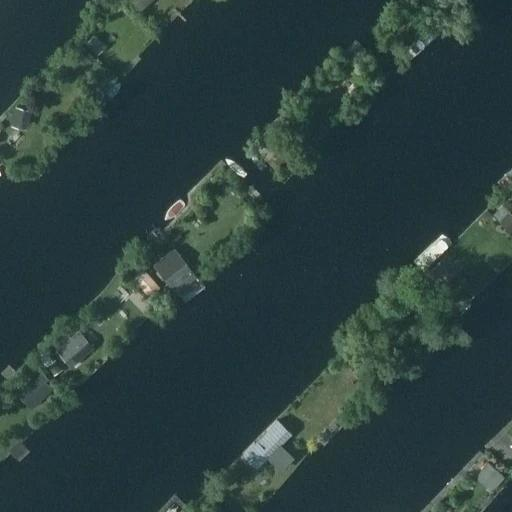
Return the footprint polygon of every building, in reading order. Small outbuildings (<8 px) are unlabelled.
[(150,0),(129,0),(140,11),(151,1),(150,0)] [(94,35),(86,43),(95,52),(103,43),(94,35)] [(80,51),(71,60),(83,71),(92,61),(80,51)] [(16,107),(11,126),(26,129),(31,111),(16,107)] [(268,137),(262,145),(270,151),(276,143),(268,137)] [(282,148),(274,158),(284,167),(293,157),(282,148)] [(511,216),(502,206),(493,214),(510,232),(511,229),(511,216)] [(173,250),(154,265),(172,289),(192,274),(173,250)] [(435,266),(427,274),(441,289),(450,280),(435,266)] [(143,270),(134,278),(149,295),(158,287),(143,270)] [(77,333),(56,352),(70,367),(91,348),(77,333)] [(55,360),(47,366),(54,375),(61,369),(55,360)] [(41,370),(23,388),(37,402),(51,388),(44,381),(48,378),(41,370)] [(369,373),(363,378),(368,384),(374,378),(369,373)] [(277,419),(242,454),(257,469),(292,434),(277,419)] [(488,462),(478,473),(495,487),(505,476),(488,462)]
